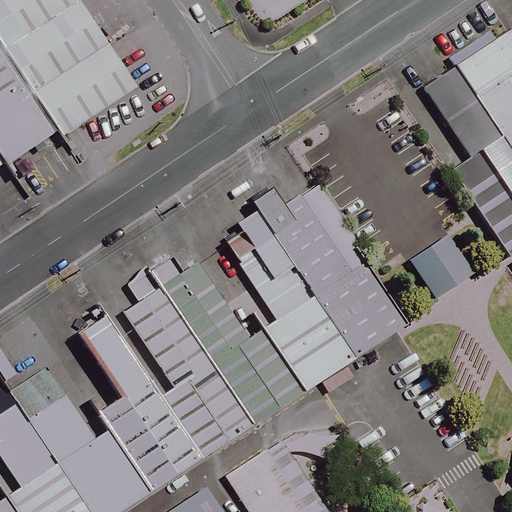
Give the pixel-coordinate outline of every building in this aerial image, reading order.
[(63,0),(0,0),(0,64),(49,136),(122,86),(63,0)] [(436,171),(495,262),(511,252),(511,61),(496,37),(408,94),(452,161),(436,171)] [(0,168),(49,136),(0,64),(0,168)] [(245,225),(339,369),(389,337),(295,192),(245,225)] [(247,333),(291,400),(339,369),(245,225),(238,215),(206,236),(263,323),(247,333)] [(458,281),(434,244),(398,267),(423,304),(458,281)] [(151,291),(242,432),(291,400),(247,333),(236,340),(188,267),(151,291)] [(146,402),(189,467),(242,432),(151,291),(113,316),(162,392),(146,402)] [(81,418),(135,501),(189,467),(146,402),(94,322),(66,340),(106,401),(81,418)] [(11,426),(67,511),(118,511),(135,501),(81,418),(64,392),(11,426)] [(0,494),(0,511),(67,511),(11,426),(2,411),(0,412),(0,474),(9,489),(0,494)] [(313,511),(268,443),(216,477),(239,511),(313,511)] [(511,449),(497,478),(511,500),(511,449)] [(212,511),(199,492),(167,511),(212,511)]
